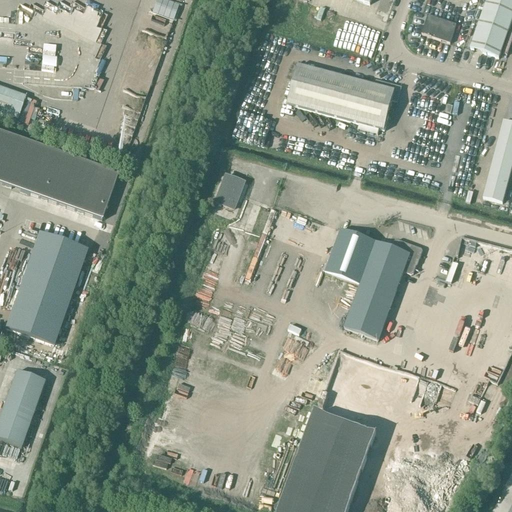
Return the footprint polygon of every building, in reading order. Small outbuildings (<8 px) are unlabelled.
[(498,60),(511,20),(511,0),(510,0),(487,0),(470,50),(498,60)] [(161,1),(156,16),(173,22),(178,7),(161,1)] [(424,37),(431,39),(450,45),(456,27),(427,17),(421,36),(424,37)] [(40,72),(52,73),(53,48),(41,48),(40,72)] [(297,67),(286,107),(384,133),(392,103),(397,105),(401,89),(376,83),(375,88),(297,67)] [(24,102),(0,94),(0,115),(17,121),(24,102)] [(475,111),(486,114),(489,102),(478,99),(475,111)] [(457,101),(455,114),(465,117),(468,103),(457,101)] [(445,116),(443,129),(449,130),(451,117),(445,116)] [(511,167),(511,125),(503,123),(482,200),(502,205),(511,167)] [(0,186),(102,222),(118,177),(0,135),(0,186)] [(127,150),(117,147),(115,153),(124,156),(127,150)] [(225,179),(215,205),(233,212),(243,186),(225,179)] [(271,205),(274,194),(268,193),(265,204),(271,205)] [(510,234),(511,227),(494,222),(492,228),(510,234)] [(359,288),(375,244),(341,232),(325,275),(359,288)] [(39,236),(5,331),(54,349),(88,253),(39,236)] [(394,243),(392,250),(385,268),(403,274),(411,277),(413,276),(416,269),(415,266),(414,266),(416,260),(418,261),(420,260),(422,253),(421,251),(396,242),(394,243)] [(378,343),(403,274),(385,268),(392,250),(376,245),(344,331),(378,343)] [(437,324),(438,313),(423,313),(423,324),(437,324)] [(45,384),(16,374),(0,419),(0,442),(21,450),(45,384)] [(469,392),(479,395),(483,385),(473,382),(469,392)] [(487,382),(482,396),(491,399),(495,384),(487,382)] [(471,397),(467,405),(476,409),(471,420),(479,423),(487,405),(471,397)] [(278,511),(348,511),(376,435),(314,413),(278,511)] [(11,459),(15,449),(4,446),(1,456),(11,459)]
